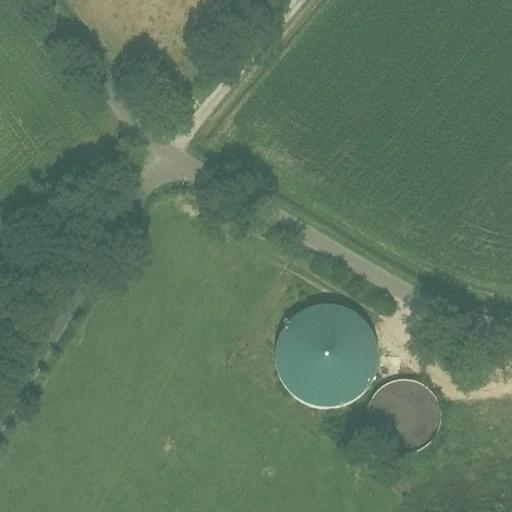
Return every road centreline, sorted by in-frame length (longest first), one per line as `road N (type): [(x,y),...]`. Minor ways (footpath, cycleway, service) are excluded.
road 1 (unclassified): [(511,335),(169,156)]
road 2 (unclassified): [(0,437),(169,156)]
road 3 (track): [(169,156),(296,0)]
road 4 (unclassified): [(169,156),(52,0)]
